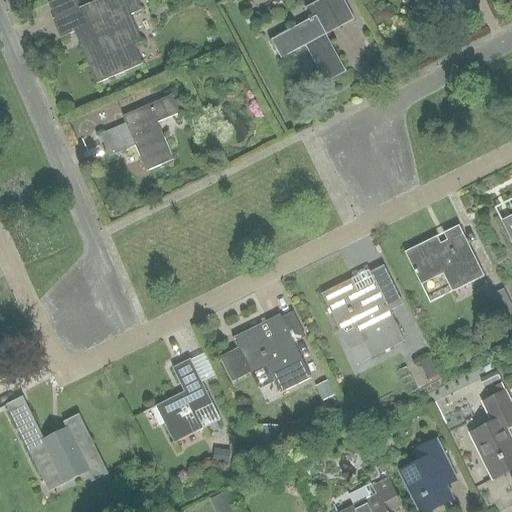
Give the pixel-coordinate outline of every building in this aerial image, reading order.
[(137,0),(103,0),(53,21),(60,40),(78,32),(83,45),(80,46),(97,85),(143,66),(142,65),(139,66),(132,49),(143,44),(142,43),(139,44),(128,18),(142,12),(137,0)] [(346,73),(326,36),(355,20),(344,0),(322,0),(306,9),(311,20),(271,41),(281,61),(306,47),(326,84),(346,73)] [(433,0),(445,23),(472,9),(467,0),(433,0)] [(157,124),(179,115),(171,97),(122,118),(125,126),(100,137),(107,154),(133,143),(146,173),(173,162),(157,124)] [(511,216),(500,222),(511,246),(511,216)] [(441,276),(449,293),(482,277),(457,226),(403,255),(419,286),(441,276)] [(352,281),(322,295),(350,352),(363,346),(370,360),(404,343),(397,329),(376,287),(359,295),(352,281)] [(511,307),(504,290),(493,296),(509,328),(501,332),(507,343),(511,341),(511,307)] [(237,349),(221,358),(233,383),(266,367),(280,395),(310,379),(279,317),(233,340),(237,349)] [(428,381),(430,380),(439,376),(432,359),(420,364),(428,381)] [(183,394),(155,408),(173,445),(219,422),(190,362),(172,371),(183,394)] [(484,389),(499,381),(494,373),(480,380),(484,389)] [(327,381),(315,387),(323,402),(334,396),(327,381)] [(482,405),(492,426),(470,437),(492,481),(511,471),(511,445),(506,433),(511,429),(511,407),(505,393),(482,405)] [(22,399),(6,407),(17,430),(33,422),(22,399)] [(33,422),(17,430),(44,484),(82,465),(91,484),(107,476),(78,417),(63,425),(66,432),(44,443),(33,422)] [(261,450),(278,450),(278,427),(261,427),(261,450)] [(448,467),(436,442),(414,453),(419,464),(400,474),(418,511),(432,511),(453,502),(437,472),(448,467)] [(212,462),(228,465),(230,452),(214,449),(212,462)] [(354,507),(342,511),(393,511),(402,508),(388,479),(372,486),(371,485),(348,496),(354,507)]
